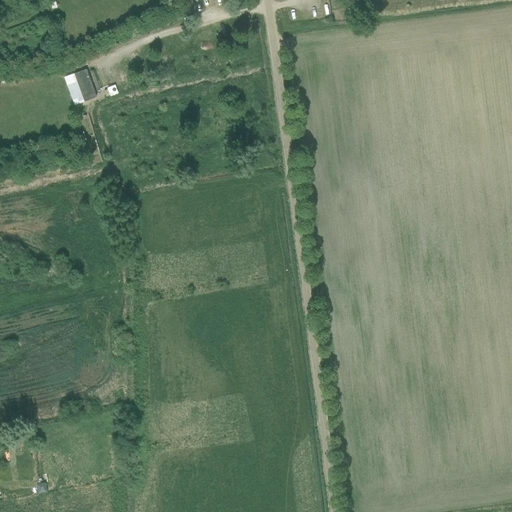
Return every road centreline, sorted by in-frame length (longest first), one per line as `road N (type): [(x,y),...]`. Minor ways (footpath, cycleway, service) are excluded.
road 1 (unclassified): [(333,511),(262,0)]
road 2 (unknown): [(108,59),(264,10)]
